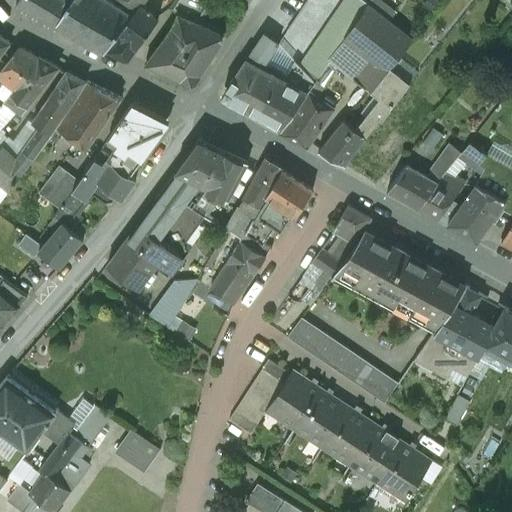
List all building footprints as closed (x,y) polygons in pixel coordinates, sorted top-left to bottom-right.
[(58,23),(71,0),(19,0),(16,6),(55,28),(58,23)] [(126,11),(108,0),(71,0),(58,23),(105,51),(136,11),(130,6),(126,11)] [(309,92),(323,72),(331,60),(368,3),(362,0),(343,0),(300,65),(299,66),(301,68),(293,78),(290,76),(288,80),(306,90),(308,91),(309,92)] [(331,60),(371,91),(391,67),(412,39),(368,3),(331,60)] [(136,11),(105,51),(127,60),(159,17),(141,4),(136,11)] [(221,32),(179,14),(173,26),(146,63),(182,78),(181,79),(188,82),(196,80),(200,75),(199,74),(223,39),(221,32)] [(280,76),(288,80),(290,76),(293,78),(301,68),(299,66),(300,65),(279,43),(279,42),(265,32),(247,59),(247,58),(222,95),(255,113),(280,76)] [(0,34),(0,54),(10,42),(0,34)] [(6,100),(40,56),(20,45),(0,72),(0,76),(5,80),(0,86),(0,103),(2,105),(6,100)] [(40,56),(6,100),(22,113),(55,71),(58,65),(40,56)] [(367,137),(380,120),(410,83),(391,67),(371,91),(379,98),(356,128),(355,129),(367,137)] [(67,70),(32,122),(51,132),(55,126),(86,80),(67,70)] [(308,91),(282,128),(279,132),(307,148),(334,108),(332,107),(333,106),(324,100),(323,101),(318,97),(331,78),(323,72),(309,92),(308,91)] [(280,76),(255,113),(282,128),(308,91),(306,90),(288,80),(280,76)] [(121,97),(88,81),(57,127),(87,148),(121,97)] [(169,121),(133,103),(111,134),(120,141),(110,155),(107,159),(130,174),(169,121)] [(318,150),(345,165),(367,137),(355,129),(356,128),(345,119),(336,127),(318,150)] [(345,165),(344,166),(375,186),(394,163),(384,156),(381,160),(372,154),(380,142),(381,144),(391,130),(392,131),(393,129),(380,120),(367,137),(345,165)] [(227,152),(199,138),(157,196),(177,213),(176,214),(185,202),(200,182),(209,186),(227,152)] [(123,199),(137,179),(130,174),(107,159),(110,155),(101,150),(80,180),(60,207),(77,218),(90,200),(87,198),(92,192),(106,201),(112,201),(116,195),(123,199)] [(248,161),(227,152),(209,186),(206,189),(228,200),(248,161)] [(256,216),(283,170),(285,167),(266,156),(239,206),(256,216)] [(387,191),(419,209),(438,183),(407,163),(387,191)] [(59,165),(39,192),(60,207),(80,180),(59,165)] [(283,170),(256,216),(254,219),(262,224),(265,221),(283,232),(295,215),(313,189),(283,170)] [(446,170),(438,183),(419,209),(438,219),(466,181),(446,170)] [(506,200),(477,184),(447,224),(477,240),(494,217),(499,220),(508,208),(503,204),(506,200)] [(177,213),(157,196),(107,264),(139,288),(159,262),(172,272),(191,247),(185,243),(204,215),(185,202),(176,214),(177,213)] [(372,217),(349,204),(333,230),(335,231),(354,242),(372,217)] [(62,220),(73,229),(80,221),(77,218),(60,207),(55,215),(62,220)] [(48,224),(55,229),(62,220),(55,215),(48,224)] [(73,229),(62,220),(55,229),(42,245),(38,250),(39,251),(60,267),(84,238),(73,229)] [(511,221),(501,240),(511,245),(511,221)] [(354,242),(335,231),(322,249),(342,263),(356,244),(354,242)] [(367,296),(401,249),(396,246),(396,247),(365,231),(356,244),(342,263),(332,277),(367,296)] [(42,245),(27,233),(18,245),(35,257),(39,251),(38,250),(42,245)] [(241,240),(211,288),(234,304),(266,257),(241,240)] [(342,263),(322,249),(304,274),(314,281),(324,288),(332,277),(342,263)] [(404,316),(436,267),(431,265),(430,266),(406,253),(407,252),(401,249),(367,296),(404,316)] [(17,285),(35,293),(45,273),(27,264),(17,285)] [(436,267),(404,316),(433,332),(435,333),(466,286),(440,272),(441,270),(436,267)] [(0,281),(0,289),(20,304),(28,294),(4,277),(0,281)] [(173,280),(149,314),(168,327),(176,316),(199,279),(173,280)] [(310,306),(324,288),(314,281),(301,299),(310,306)] [(495,325),(472,313),(481,294),(466,286),(435,333),(433,332),(414,360),(448,378),(453,368),(468,376),(485,345),(495,325)] [(234,304),(211,288),(203,300),(225,316),(234,304)] [(0,326),(20,304),(0,289),(0,326)] [(511,310),(505,307),(495,325),(485,345),(511,359),(511,310)] [(197,330),(176,316),(168,327),(189,341),(197,330)] [(398,383),(301,317),(287,337),(385,403),(398,383)] [(263,368),(284,383),(291,373),(269,358),(263,368)] [(256,379),(278,393),(284,383),(263,368),(256,379)] [(295,428),(321,388),(293,370),(291,373),(284,383),(278,393),(271,403),(266,410),(295,428)] [(43,432),(58,412),(8,375),(0,383),(0,430),(3,433),(18,444),(28,451),(43,432)] [(249,388),(271,403),(278,393),(256,379),(249,388)] [(490,400),(467,387),(465,386),(462,393),(446,421),(471,435),(490,400)] [(435,414),(446,421),(462,393),(450,387),(435,414)] [(243,399),(264,413),(266,410),(271,403),(249,388),(243,399)] [(322,446),(349,406),(321,388),(295,428),(322,446)] [(84,398),(69,418),(74,422),(72,425),(77,429),(94,406),(84,398)] [(236,409),(258,423),(264,413),(243,399),(236,409)] [(111,418),(94,406),(77,429),(72,425),(68,430),(90,446),(111,418)] [(350,464),(376,424),(349,406),(322,446),(350,464)] [(229,419),(251,433),(258,423),(236,409),(229,419)] [(58,412),(43,432),(58,444),(68,430),(72,425),(74,422),(69,418),(59,410),(58,412)] [(378,483),(404,442),(376,424),(350,464),(378,483)] [(161,449),(131,429),(115,452),(145,472),(161,449)] [(42,473),(45,475),(47,473),(72,491),(92,463),(82,457),(90,446),(68,430),(58,444),(38,470),(42,473)] [(3,433),(0,436),(0,450),(9,457),(18,444),(3,433)] [(418,481),(432,460),(404,442),(378,483),(375,486),(403,504),(418,481)] [(33,466),(21,458),(8,476),(19,485),(24,479),(33,466)] [(442,467),(432,460),(418,481),(429,488),(442,467)] [(33,485),(42,473),(38,470),(33,466),(24,479),(33,485)] [(287,466),(281,475),(291,482),(298,473),(287,466)] [(28,491),(34,496),(52,508),(56,511),(72,491),(47,473),(45,475),(42,473),(33,485),(28,491)] [(0,494),(8,501),(19,485),(8,476),(0,487),(0,494)] [(306,511),(285,499),(285,500),(258,483),(246,502),(249,504),(244,511),(306,511)] [(28,491),(19,485),(8,501),(7,502),(20,511),(22,511),(34,496),(28,491)] [(284,486),(280,493),(311,511),(316,506),(284,486)] [(48,511),(52,508),(34,496),(22,511),(48,511)]
